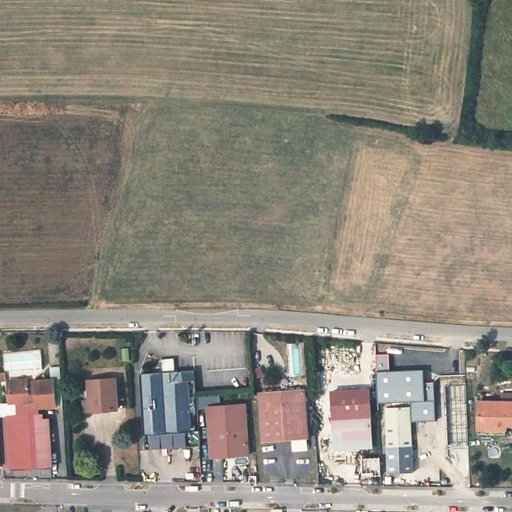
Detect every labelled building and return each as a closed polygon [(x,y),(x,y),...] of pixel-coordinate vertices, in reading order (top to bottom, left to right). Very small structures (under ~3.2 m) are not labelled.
[(173,354),(161,355),(162,366),(164,366),(167,370),(174,369),(174,365),(173,354)] [(421,371),(388,373),(387,355),(376,355),(379,403),(411,401),(413,421),(435,420),(433,384),(422,384),(421,371)] [(199,424),(195,374),(194,364),(174,365),(174,369),(167,370),(164,366),(162,366),(140,368),(147,445),(200,441),(199,424)] [(113,378),(87,380),(87,390),(83,390),(84,410),(116,409),(113,378)] [(64,406),(61,380),(36,381),(36,383),(29,383),(28,380),(19,380),(19,384),(10,385),(12,403),(20,403),(21,415),(9,416),(9,418),(1,419),(5,468),(13,468),(13,476),(25,475),(24,469),(53,467),(49,419),(43,419),(42,414),(39,414),(39,407),(56,407),(56,405),(64,406)] [(282,384),(260,386),(263,437),(310,432),(305,383),(288,384),(288,381),(282,382),(282,384)] [(369,381),(332,384),(336,433),(336,441),(361,439),(374,438),(369,381)] [(245,398),(208,400),(211,450),(248,448),(245,398)] [(511,402),(478,402),(477,426),(500,427),(500,425),(505,425),(505,427),(511,426),(511,402)] [(409,408),(384,410),(388,472),(412,471),(409,408)] [(505,434),(505,427),(505,425),(500,425),(500,427),(477,426),(477,434),(505,434)] [(336,441),(336,433),(330,433),(331,449),(361,446),(361,439),(336,441)] [(382,467),(381,450),(363,451),(364,465),(375,465),(375,468),(382,467)]
